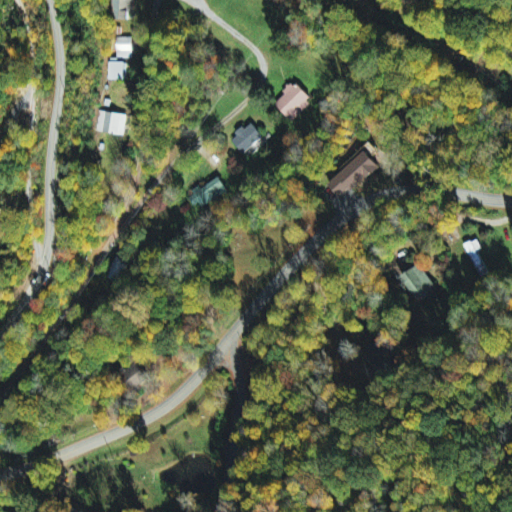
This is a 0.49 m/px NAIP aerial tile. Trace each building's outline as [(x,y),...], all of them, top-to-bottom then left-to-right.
[(135,0),(113,0),(113,21),(129,21),(130,11),(135,11),(135,0)] [(117,60),(134,59),(134,38),(117,38),(117,60)] [(127,81),(128,62),(109,61),(109,80),(127,81)] [(314,101),(295,83),(274,105),(294,123),(314,101)] [(97,134),(126,136),(128,114),(98,112),(97,134)] [(231,138),(242,154),(264,140),(253,123),(231,138)] [(328,186),(341,201),(379,167),(366,152),(328,186)] [(192,195),(202,209),(229,191),(219,176),(192,195)] [(402,279),(422,303),(439,290),(419,265),(402,279)]
